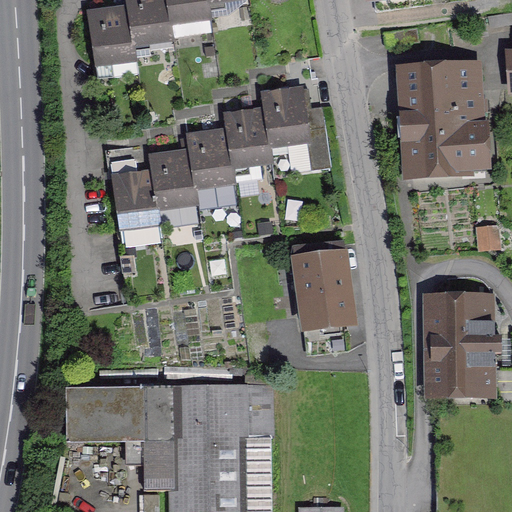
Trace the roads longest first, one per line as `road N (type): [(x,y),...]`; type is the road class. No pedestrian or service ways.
road 1 (residential): [(333,0),(386,327),(393,511)]
road 2 (primary): [(8,0),(17,238),(0,393)]
road 3 (residential): [(74,0),(63,13),(73,250)]
